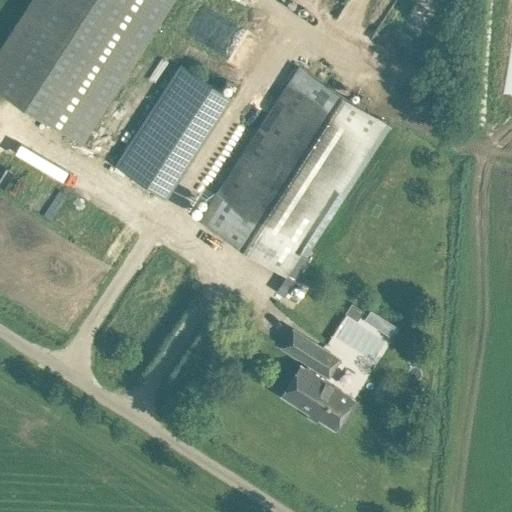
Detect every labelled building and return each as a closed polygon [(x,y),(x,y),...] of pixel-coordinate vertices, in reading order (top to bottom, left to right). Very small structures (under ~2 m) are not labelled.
[(0,90),(82,143),(93,127),(92,126),(174,0),(31,0),(0,48),(0,90)] [(250,34),(254,17),(234,12),(230,29),(250,34)] [(256,57),(264,38),(251,33),(243,51),(256,57)] [(166,197),(231,97),(180,64),(115,165),(166,197)] [(286,275),(385,123),(363,109),(368,101),(361,97),(356,105),(298,67),(199,219),(286,275)] [(309,242),(297,264),(308,270),(320,249),(309,242)] [(349,313),(361,321),(367,310),(355,303),(349,313)] [(282,346),(309,363),(305,368),(300,365),(282,394),(334,427),(339,419),(343,421),(351,409),(347,406),(353,398),(324,380),(327,375),(328,375),(339,358),(293,329),(282,346)]
